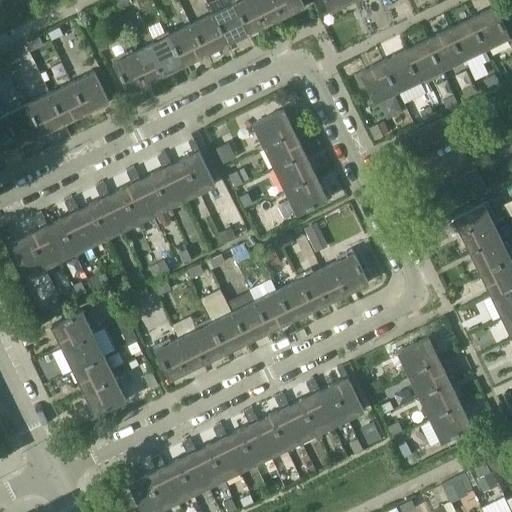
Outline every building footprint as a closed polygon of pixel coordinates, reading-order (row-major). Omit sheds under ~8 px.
[(118,8),(130,2),(129,0),(115,0),(114,0),(118,8)] [(261,0),(232,0),(233,2),(234,3),(235,2),(249,32),(281,16),(275,3),(265,8),(261,0)] [(304,5),(301,0),(261,0),(265,8),(275,3),(281,16),(304,5)] [(325,0),(330,10),(351,0),(325,0)] [(233,2),(212,13),(227,43),(249,32),(235,2),(234,3),(233,2)] [(494,6),(470,17),(485,48),(509,36),(494,6)] [(212,13),(191,23),(205,54),(227,43),(212,13)] [(470,17),(448,28),(463,58),(485,48),(470,17)] [(191,23),(169,34),(184,64),(205,54),(191,23)] [(52,40),(63,34),(60,26),(48,32),(52,40)] [(448,28),(427,38),(442,69),(463,58),(448,28)] [(167,31),(152,38),(154,41),(137,49),(145,66),(154,62),(161,75),(184,64),(169,34),(167,31)] [(107,46),(101,34),(93,37),(99,50),(107,46)] [(43,45),(39,37),(27,42),(31,50),(43,45)] [(427,38),(405,49),(419,79),(442,69),(427,38)] [(8,61),(21,56),(17,48),(5,54),(8,61)] [(127,50),(112,58),(128,91),(161,75),(154,62),(145,66),(137,49),(128,54),(127,50)] [(405,49),(383,60),(398,90),(419,79),(405,49)] [(374,101),(398,90),(383,60),(360,71),(374,101)] [(94,70),(71,82),(86,112),(108,101),(94,70)] [(71,82),(49,92),(64,123),(86,112),(71,82)] [(49,92),(27,103),(41,133),(64,123),(49,92)] [(27,103),(6,113),(20,144),(41,133),(27,103)] [(283,108),(253,123),(264,146),(294,131),(283,108)] [(6,113),(0,116),(0,153),(20,144),(6,113)] [(449,114),(439,119),(449,141),(460,136),(449,114)] [(389,133),(383,121),(377,124),(374,119),(366,123),(375,139),(389,133)] [(439,119),(427,125),(438,146),(449,141),(439,119)] [(427,125),(417,130),(428,152),(438,146),(427,125)] [(417,130),(406,135),(416,157),(428,152),(417,130)] [(294,131),(264,146),(275,168),(305,153),(294,131)] [(405,163),(416,157),(406,135),(394,141),(405,163)] [(193,152),(182,158),(199,191),(215,183),(204,160),(211,157),(202,140),(195,143),(193,139),(188,141),(193,152)] [(229,141),(217,146),(224,161),(236,156),(229,141)] [(165,152),(157,156),(160,162),(168,158),(165,152)] [(305,153),(275,168),(285,189),(315,175),(305,153)] [(183,199),(167,165),(171,164),(171,163),(168,158),(160,162),(162,167),(152,172),(168,206),(183,199)] [(182,158),(171,163),(171,164),(167,165),(183,199),(199,191),(182,158)] [(134,168),(126,172),(129,177),(137,173),(134,168)] [(475,168),(465,173),(475,195),(486,190),(475,168)] [(236,171),(229,174),(234,186),(242,183),(236,171)] [(168,206),(152,172),(140,178),(137,173),(129,177),(131,182),(132,183),(136,181),(152,214),(168,206)] [(465,173),(454,179),(464,200),(475,195),(465,173)] [(315,175),(285,189),(297,213),(327,198),(315,175)] [(454,179),(443,184),(454,205),(464,200),(454,179)] [(131,182),(120,188),(137,222),(152,214),(136,181),(132,183),(131,182)] [(103,183),(95,187),(98,192),(106,188),(103,183)] [(443,184),(432,189),(442,211),(454,205),(443,184)] [(137,222),(120,188),(109,193),(106,188),(98,192),(100,198),(101,198),(105,196),(121,229),(137,222)] [(431,216),(442,211),(432,189),(420,195),(431,216)] [(246,192),(238,196),(244,209),(253,204),(246,192)] [(496,195),(490,198),(494,206),(500,203),(496,195)] [(100,198),(89,203),(105,237),(121,229),(105,196),(101,198),(100,198)] [(73,198),(64,202),(67,207),(75,203),(73,198)] [(453,217),(469,249),(483,243),(478,233),(494,225),(491,218),(494,216),(487,201),(453,217)] [(75,203),(67,207),(70,213),(59,218),(75,252),(90,244),(74,211),(78,209),(75,203)] [(89,203),(78,209),(74,211),(90,244),(105,237),(89,203)] [(42,213),(33,217),(36,223),(44,219),(42,213)] [(59,218),(47,224),(44,219),(36,223),(39,228),(43,226),(59,260),(75,252),(59,218)] [(325,246),(314,223),(305,227),(310,238),(315,251),(325,246)] [(483,243),(469,249),(480,272),(510,257),(511,258),(511,257),(511,252),(506,242),(503,243),(494,225),(478,233),(483,243)] [(39,228),(27,233),(44,267),(59,260),(43,226),(39,228)] [(27,233),(16,239),(11,228),(6,230),(28,275),(44,267),(27,233)] [(294,242),(290,234),(279,238),(283,246),(294,242)] [(247,252),(243,242),(231,248),(236,257),(247,252)] [(276,252),(272,245),(261,250),(265,258),(276,252)] [(191,259),(187,248),(178,252),(183,262),(191,259)] [(351,248),(336,256),(338,259),(320,268),(328,284),(339,279),(345,293),(368,282),(351,248)] [(228,263),(222,252),(208,259),(213,270),(228,263)] [(510,257),(480,272),(490,293),(511,282),(511,260),(511,258),(510,257)] [(169,269),(164,259),(157,262),(162,273),(169,269)] [(162,273),(157,262),(148,266),(153,277),(162,273)] [(203,272),(200,265),(189,270),(193,277),(203,272)] [(320,268),(312,271),(311,268),(296,276),(297,279),(298,278),(312,309),(345,293),(339,279),(328,284),(320,268)] [(297,279),(277,289),(291,319),(312,309),(298,278),(297,279)] [(86,291),(81,281),(73,285),(78,295),(86,291)] [(171,290),(166,281),(155,286),(160,295),(171,290)] [(511,282),(490,293),(501,315),(511,310),(511,282)] [(72,286),(64,289),(68,300),(76,297),(72,286)] [(277,289),(254,300),(269,330),(291,319),(277,289)] [(62,307),(56,297),(48,301),(53,312),(62,307)] [(140,309),(134,297),(126,301),(131,313),(140,309)] [(254,300),(232,310),(247,341),(269,330),(254,300)] [(123,313),(117,301),(110,305),(116,317),(123,313)] [(82,309),(51,324),(63,348),(93,333),(82,309)] [(232,310),(211,321),(225,351),(247,341),(232,310)] [(511,310),(501,315),(511,337),(511,336),(511,310)] [(209,317),(194,325),(196,328),(178,337),(186,353),(196,348),(203,362),(225,351),(211,321),(209,317)] [(141,351),(130,327),(122,331),(133,354),(141,351)] [(93,333),(63,348),(74,370),(104,356),(93,333)] [(397,351),(409,374),(439,359),(428,336),(397,351)] [(169,337),(154,345),(170,378),(203,362),(196,348),(186,353),(178,337),(170,340),(169,337)] [(104,356),(74,370),(85,393),(115,378),(104,356)] [(439,359),(409,374),(419,396),(450,381),(439,359)] [(342,378),(331,384),(347,417),(363,410),(342,365),(337,367),(342,378)] [(157,383),(151,371),(144,375),(149,387),(157,383)] [(115,378),(85,393),(95,414),(126,399),(115,378)] [(314,378),(306,382),(309,388),(317,384),(314,378)] [(450,381),(419,396),(430,418),(461,404),(450,381)] [(317,384),(309,388),(311,393),(300,399),(316,432),(332,425),(316,392),(320,390),(319,389),(317,384)] [(331,384),(319,389),(320,390),(316,392),(332,425),(347,417),(331,384)] [(283,393),(275,397),(278,403),(286,399),(283,393)] [(316,432),(300,399),(288,404),(286,399),(278,403),(280,408),(280,409),(285,407),(301,440),(316,432)] [(390,400),(378,406),(382,413),(393,408),(390,400)] [(461,404),(430,418),(441,441),(472,426),(461,404)] [(280,408),(269,413),(286,447),(301,440),(285,407),(280,409),(280,408)] [(252,408),(244,412),(247,418),(255,414),(252,408)] [(269,413),(257,419),(258,420),(254,422),(270,455),(286,447),(269,413)] [(270,455),(254,422),(258,420),(257,419),(255,414),(247,418),(249,423),(238,429),(254,463),(270,455)] [(401,430),(398,421),(388,426),(391,434),(401,430)] [(221,423),(213,427),(216,433),(224,429),(221,423)] [(238,429),(226,434),(224,429),(216,433),(218,438),(218,439),(223,437),(239,470),(254,463),(238,429)] [(218,438),(206,444),(223,478),(239,470),(223,437),(218,439),(218,438)] [(190,438),(182,442),(185,448),(193,444),(190,438)] [(354,452),(362,448),(357,438),(349,442),(354,452)] [(406,442),(398,446),(404,457),(411,453),(406,442)] [(208,485),(192,452),(196,450),(195,449),(193,444),(185,448),(187,453),(176,459),(192,493),(208,485)] [(206,444),(195,449),(196,450),(192,452),(208,485),(223,478),(206,444)] [(327,452),(332,464),(341,460),(336,449),(327,452)] [(505,453),(487,461),(494,475),(511,466),(511,451),(506,454),(505,453)] [(159,453),(151,457),(154,463),(162,459),(159,453)] [(192,493),(176,459),(164,464),(162,459),(154,463),(156,468),(156,469),(161,467),(177,500),(192,493)] [(322,462),(314,466),(313,466),(316,472),(324,468),(322,462)] [(489,470),(486,462),(474,468),(477,475),(489,470)] [(156,468),(145,474),(161,508),(177,500),(161,467),(156,469),(156,468)] [(133,479),(128,468),(123,471),(143,511),(152,511),(161,508),(145,474),(133,479)] [(464,487),(469,485),(463,472),(441,483),(449,499),(465,491),(464,487)] [(223,502),(228,511),(229,511),(236,508),(231,498),(223,502)] [(402,511),(407,511),(415,508),(411,500),(400,505),(402,511)] [(449,502),(443,505),(431,511),(448,511),(453,510),(449,502)]
